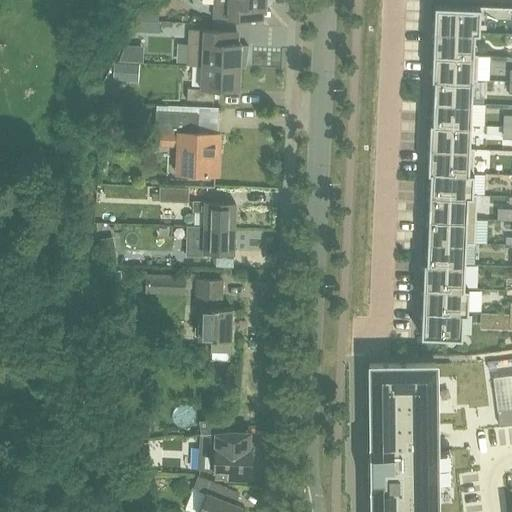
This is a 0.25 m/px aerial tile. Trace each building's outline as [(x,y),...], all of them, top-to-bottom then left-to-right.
[(147,0),(137,20),(157,21),(158,2),(153,0),(147,0)] [(214,0),(215,6),(214,17),(242,19),(242,7),(264,8),(265,8),(266,6),(271,3),(271,0),(214,0)] [(434,5),(433,30),(474,31),(474,32),(479,33),(480,6),(434,5)] [(151,22),(139,22),(138,31),(151,32),(151,22)] [(240,44),(217,42),(217,30),(190,29),(189,65),(202,66),(202,65),(239,66),(239,67),(245,67),(248,46),(240,45),(240,44)] [(433,30),(432,54),(473,55),(473,54),(474,32),(474,31),(433,30)] [(432,54),(431,79),(434,79),(434,78),(472,79),(472,80),(477,81),(478,54),(473,54),(473,55),(432,54)] [(134,77),(135,64),(116,63),(115,76),(134,77)] [(239,90),(239,67),(239,66),(202,65),(202,66),(201,88),(187,87),(187,99),(214,101),(214,89),(239,90)] [(434,79),(433,102),(471,103),(472,80),(472,79),(434,78),(434,79)] [(101,143),(120,143),(121,101),(101,101),(101,143)] [(432,122),(432,123),(470,125),(471,103),(433,102),(432,122)] [(156,110),(154,144),(176,145),(174,174),(193,174),(218,175),(220,133),(197,132),(198,112),(156,110)] [(429,122),(428,147),(469,149),(469,148),(470,125),(432,123),(432,122),(429,122)] [(428,147),(427,172),(430,172),(430,171),(473,173),(474,148),(469,148),(469,149),(428,147)] [(430,172),(429,193),(472,195),(472,193),(473,173),(430,171),(430,172)] [(189,202),(189,187),(159,186),(159,193),(159,200),(159,201),(189,202)] [(429,193),(428,217),(476,219),(477,194),(472,193),(472,195),(429,193)] [(192,200),(192,211),(204,212),(204,225),(234,226),(235,202),(204,201),(204,200),(192,200)] [(428,217),(427,241),(465,242),(465,243),(475,244),(476,219),(428,217)] [(186,234),(186,255),(204,256),(204,251),(233,252),(234,226),(204,225),(204,226),(187,225),(186,234)] [(426,261),(426,262),(464,264),(465,243),(465,242),(427,241),(426,261)] [(115,250),(99,253),(101,264),(117,262),(115,250)] [(423,261),(422,286),(463,288),(463,287),(464,264),(426,262),(426,261),(423,261)] [(196,277),(195,308),(199,308),(198,338),(211,339),(210,351),(230,351),(230,339),(231,339),(231,336),(233,336),(234,326),(231,326),(231,307),(223,307),(224,279),(196,277)] [(422,286),(421,310),(462,312),(462,313),(467,313),(468,287),(463,287),(463,288),(422,286)] [(421,310),(420,335),(461,337),(462,313),(462,312),(421,310)] [(437,511),(436,363),(369,363),(370,511),(437,511)] [(511,423),(511,375),(493,378),(497,406),(499,426),(511,423)] [(199,458),(199,469),(213,470),(224,471),(224,480),(250,481),(251,472),(252,448),(251,448),(228,447),(229,430),(200,433),(199,458)] [(148,467),(149,441),(134,440),(133,466),(148,467)] [(152,485),(155,477),(147,475),(147,474),(144,482),(152,485)] [(184,508),(196,511),(238,511),(241,505),(219,496),(223,486),(198,475),(184,508)]
